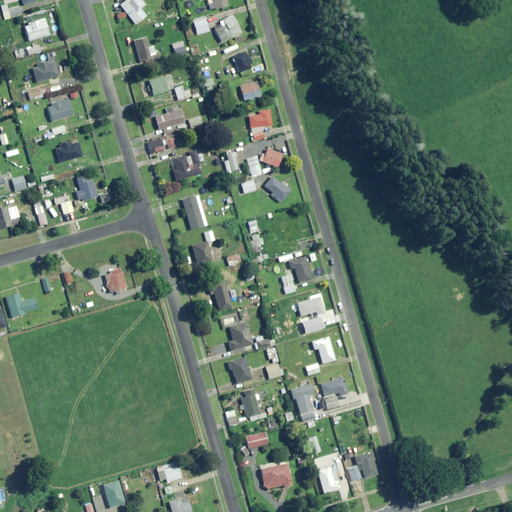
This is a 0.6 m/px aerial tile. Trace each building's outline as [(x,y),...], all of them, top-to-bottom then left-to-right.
[(145,5),(141,0),(134,0),(134,1),(133,0),(125,0),(120,5),(135,25),(146,16),(140,9),(145,5)] [(228,6),(226,0),(211,0),(214,10),(228,6)] [(22,13),(18,1),(0,6),(4,20),(10,19),(9,17),(22,13)] [(240,33),(232,16),(222,21),(212,26),(221,43),(240,33)] [(209,32),(205,18),(193,22),(196,35),(209,32)] [(49,35),(44,19),(33,22),(34,24),(24,27),(28,41),(49,35)] [(148,48),(146,38),(133,42),(139,62),(151,59),(150,55),(155,54),(153,46),(148,48)] [(16,60),(28,56),(26,48),(14,51),(16,60)] [(254,72),(245,53),(232,58),(239,74),(245,71),(247,75),(254,72)] [(56,72),(54,63),(49,64),(48,61),(38,64),(38,67),(32,69),(36,83),(58,77),(56,72)] [(174,89),(170,75),(148,81),(152,96),(174,89),(177,101),(186,99),(182,86),(174,89)] [(260,97),(256,82),(239,86),(243,101),(260,97)] [(41,96),(38,88),(27,92),(30,100),(41,96)] [(72,116),(67,99),(51,104),(52,106),(47,108),(51,122),(72,116)] [(30,110),(28,104),(17,108),(19,114),(30,110)] [(186,123),(181,105),(165,109),(166,114),(154,117),(158,130),(186,123)] [(271,126),(269,110),(258,112),(259,115),(248,116),(250,129),(271,126)] [(66,132),(64,126),(51,129),(53,136),(66,132)] [(263,129),(251,132),(254,142),(265,138),(263,129)] [(164,151),(161,139),(147,143),(150,154),(164,151)] [(82,157),(78,142),(55,149),(59,163),(82,157)] [(283,151),(268,145),(264,156),(261,155),(259,161),(277,168),(283,151)] [(175,182),(202,174),(195,149),(171,156),(175,170),(172,171),(175,182)] [(18,155),(16,150),(5,153),(7,158),(18,155)] [(239,169),(234,152),(226,154),(231,171),(239,169)] [(261,173),(256,156),(246,160),(252,176),(261,173)] [(27,188),(23,176),(11,180),(15,191),(27,188)] [(86,182),(84,176),(76,178),(80,191),(75,192),(78,200),(82,199),(83,201),(97,197),(92,180),(86,182)] [(290,191),(272,176),(264,186),(272,193),(270,196),(280,203),(290,191)] [(255,190),(252,181),(241,184),(244,194),(255,190)] [(241,200),(238,190),(233,192),(236,201),(241,200)] [(73,212),(69,195),(54,199),(55,205),(60,204),(63,215),(73,212)] [(207,225),(199,195),(181,200),(190,230),(207,225)] [(10,219),(6,207),(0,208),(0,229),(19,224),(17,217),(10,219)] [(47,224),(44,213),(37,215),(40,226),(47,224)] [(301,232),(296,215),(273,222),(281,250),(297,245),(293,234),(301,232)] [(207,243),(214,241),(211,231),(203,233),(206,242),(192,246),(197,266),(212,262),(207,243)] [(263,262),(258,247),(248,250),(252,265),(263,262)] [(241,262),(239,254),(226,258),(228,266),(241,262)] [(311,280),(304,257),(288,261),(290,269),(294,268),(296,275),(292,277),(294,285),(311,280)] [(127,292),(120,269),(103,274),(109,293),(115,292),(116,295),(127,292)] [(73,282),(69,272),(61,275),(64,285),(73,282)] [(231,308),(223,279),(206,283),(209,295),(213,294),(218,311),(231,308)] [(295,292),(292,281),(282,284),(285,294),(295,292)] [(21,302),(19,294),(5,298),(11,318),(24,314),(24,313),(36,309),(33,299),(21,302)] [(320,311),(316,298),(296,304),(300,316),(320,311)] [(237,315),(220,320),(223,331),(229,329),(232,341),(228,342),(230,351),(252,345),(246,322),(240,323),(237,315)] [(320,329),(317,317),(308,319),(310,331),(320,329)] [(261,336),(255,338),(256,344),(254,344),(255,350),(269,347),(267,340),(263,341),(261,336)] [(335,361),(328,338),(311,342),(313,350),(317,349),(321,364),(335,361)] [(278,362),(274,348),(265,350),(268,360),(271,359),(272,363),(278,362)] [(314,358),(311,350),(302,353),(305,361),(314,358)] [(251,380),(245,358),(227,363),(230,371),(231,370),(236,384),(251,380)] [(282,376),(279,364),(265,368),(268,380),(282,376)] [(319,373),(317,364),(305,367),(308,376),(319,373)] [(347,394),(343,378),(320,385),(323,397),(338,393),(339,397),(347,394)] [(267,417),(266,413),(260,393),(254,395),(252,390),(243,392),(245,397),(240,399),(242,405),(239,406),(240,411),(243,410),(245,417),(249,416),(251,422),(259,419),(259,420),(267,417)] [(338,412),(335,402),(323,406),(326,415),(338,412)] [(277,413),(275,406),(266,409),(269,416),(277,413)] [(238,424),(234,410),(224,413),(229,427),(238,424)] [(294,420),(291,412),(285,414),(287,422),(294,420)] [(268,444),(265,432),(245,437),(248,449),(268,444)] [(241,441),(237,445),(244,456),(249,452),(241,441)] [(364,478),(364,479),(377,475),(371,453),(354,458),(356,465),(356,467),(348,469),(351,482),(364,478)] [(181,479),(177,462),(155,468),(156,471),(163,469),(166,482),(181,479)] [(260,469),(263,483),(263,486),(268,490),(269,489),(282,486),(283,488),(292,486),(287,463),(260,469)] [(335,481),(331,467),(317,471),(323,494),(340,489),(337,480),(335,481)] [(121,476),(101,484),(107,508),(128,502),(121,476)] [(184,503),(182,496),(168,500),(170,511),(191,511),(188,502),(184,503)]
